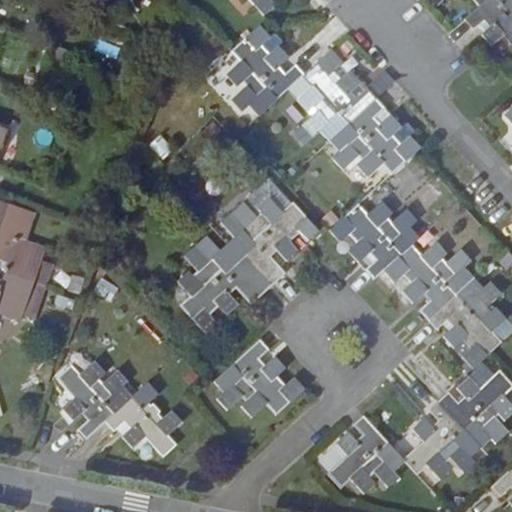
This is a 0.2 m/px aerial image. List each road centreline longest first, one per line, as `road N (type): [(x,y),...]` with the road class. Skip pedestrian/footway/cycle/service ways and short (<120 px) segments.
road 1 (residential): [(353,14),(511,194)]
road 2 (residential): [(348,390),(290,326),(329,290),(387,354)]
road 3 (residential): [(348,390),(213,511)]
road 4 (residential): [(145,511),(0,483)]
